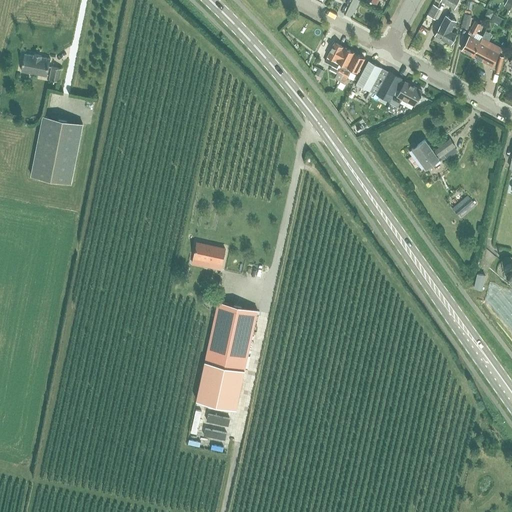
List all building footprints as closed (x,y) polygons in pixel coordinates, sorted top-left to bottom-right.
[(455,9),(459,0),(441,0),(441,1),(455,9)] [(433,4),(427,15),(432,18),(438,7),(433,4)] [(469,28),(472,16),(469,15),(466,14),(463,27),(469,28)] [(441,25),(435,35),(451,44),(457,34),(451,31),(457,21),(446,15),(441,25)] [(468,35),(470,37),(462,50),(472,56),(480,42),(483,37),(476,33),(481,24),(476,21),(470,32),(468,35)] [(472,56),(483,62),(491,66),(501,48),(488,41),(485,45),(480,42),(472,56)] [(335,78),(340,81),(354,53),(335,43),(328,56),(343,65),(342,67),(341,67),(335,78)] [(354,53),(340,81),(345,83),(350,73),(350,72),(352,70),(358,73),(365,59),(354,53)] [(41,57),(41,56),(34,54),(34,56),(25,54),(21,71),(47,76),(51,59),(41,57)] [(369,91),(382,68),(369,61),(357,84),(369,91)] [(50,79),(59,81),(61,68),(52,67),(50,79)] [(319,68),(315,74),(322,78),(325,71),(319,68)] [(377,94),(390,101),(392,102),(402,84),(400,83),(402,78),(389,71),(377,94)] [(392,102),(390,101),(389,102),(398,107),(403,98),(415,104),(422,90),(405,81),(403,84),(402,84),(392,102)] [(31,175),(71,183),(83,124),(43,116),(31,175)] [(439,159),(456,147),(450,140),(434,152),(425,140),(412,149),(426,169),(440,159),(439,159)] [(467,195),(452,208),(458,214),(473,201),(467,195)] [(194,257),(222,263),(225,248),(197,242),(194,257)] [(504,268),(503,271),(504,275),(507,278),(510,280),(511,279),(511,262),(510,263),(507,265),(504,268)] [(482,289),(485,275),(477,274),(474,287),(482,289)] [(204,292),(202,300),(216,303),(218,295),(204,292)] [(258,310),(218,301),(197,400),(236,408),(258,310)] [(229,417),(231,411),(203,404),(202,410),(229,417)] [(223,417),(222,438),(228,438),(230,417),(223,417)] [(220,435),(221,427),(196,425),(196,434),(220,435)]
